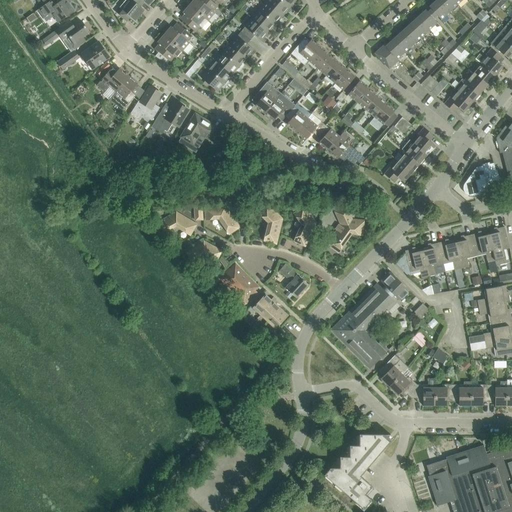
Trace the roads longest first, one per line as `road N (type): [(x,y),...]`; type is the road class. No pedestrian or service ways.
road 1 (unclassified): [(147,511),(276,358)]
road 2 (residential): [(465,145),(353,48)]
road 3 (unclassified): [(341,291),(438,188)]
road 4 (residential): [(227,114),(315,10)]
road 5 (residential): [(227,114),(125,50)]
